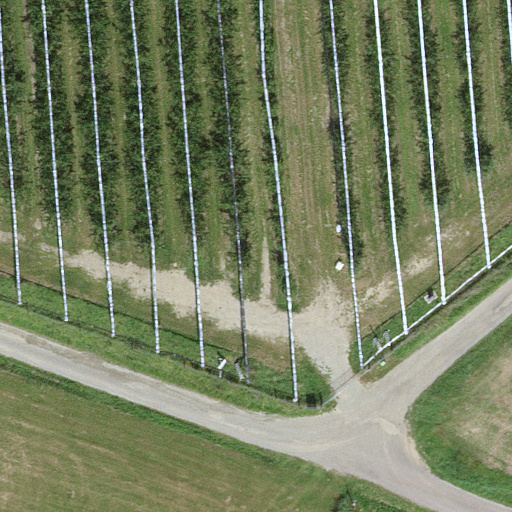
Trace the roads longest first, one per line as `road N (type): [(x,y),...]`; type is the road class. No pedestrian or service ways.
road 1 (track): [(481,511),(0,336)]
road 2 (unclassified): [(511,305),(375,415),(356,463)]
